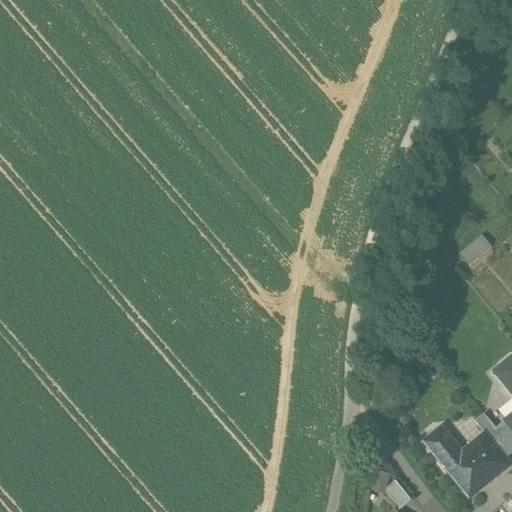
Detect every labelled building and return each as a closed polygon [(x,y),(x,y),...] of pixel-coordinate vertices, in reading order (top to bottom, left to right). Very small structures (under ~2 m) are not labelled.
[(483,237),(461,256),(468,265),(490,247),(483,237)] [(511,430),(511,355),(511,356),(491,372),(511,398),(511,413),(504,420),(505,422),(511,430)] [(511,449),(496,429),(484,415),(475,422),(484,435),(505,460),(511,453),(511,449)] [(511,430),(505,422),(496,429),(511,449),(511,430)] [(505,460),(484,435),(461,453),(441,428),(423,442),(469,498),(509,466),(505,460)] [(410,500),(395,481),(386,490),(385,494),(400,510),(410,500)]
